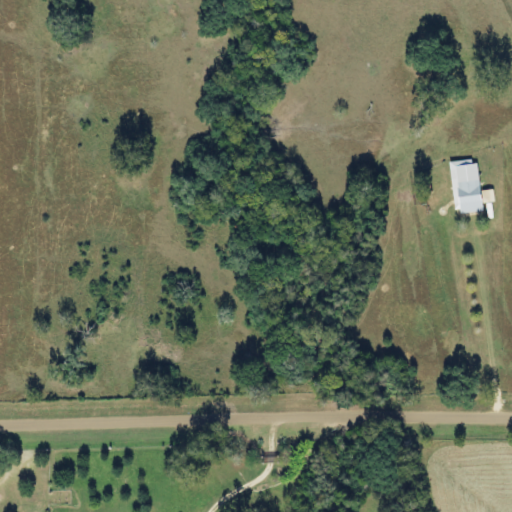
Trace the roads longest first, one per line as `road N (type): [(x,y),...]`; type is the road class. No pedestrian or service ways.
road 1 (residential): [(0,420),(511,417)]
road 2 (residential): [(488,511),(428,465),(415,418)]
